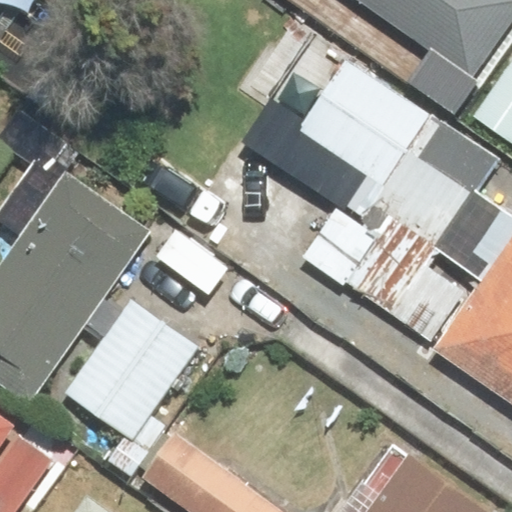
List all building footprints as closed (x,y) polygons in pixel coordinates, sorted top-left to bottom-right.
[(511,0),(368,0),(478,78),(511,30),(511,0)] [(279,101),(255,136),(345,198),(315,242),(405,304),(442,250),(494,286),(511,258),(511,193),(490,179),(508,152),(362,51),(312,124),(279,101)] [(511,60),(471,118),(511,147),(511,60)] [(0,378),(39,406),(161,231),(75,172),(0,279),(0,378)] [(511,258),(494,286),(447,348),(511,394),(511,258)] [(206,354),(129,303),(71,392),(128,429),(110,457),(140,476),(175,424),(164,417),(206,354)] [(0,463),(26,426),(0,408),(0,463)] [(291,511),(176,434),(143,483),(185,511),(291,511)] [(503,511),(507,507),(400,435),(347,511),(503,511)] [(122,511),(98,494),(84,511),(122,511)]
